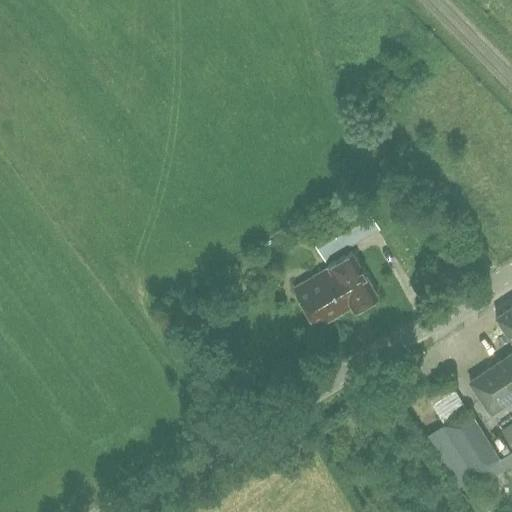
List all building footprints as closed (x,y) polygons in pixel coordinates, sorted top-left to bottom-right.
[(312,234),(326,258),(377,227),(363,203),(312,234)] [(354,309),(378,295),(352,250),(328,265),(329,267),(294,287),(316,327),(352,306),(354,309)] [(511,304),(496,315),(511,338),(511,352),(470,380),(492,414),(511,400),(511,304)] [(448,376),(427,389),(433,398),(454,385),(448,376)] [(475,474),(476,473),(482,484),(505,470),(499,459),(469,410),(445,424),(475,474)]
